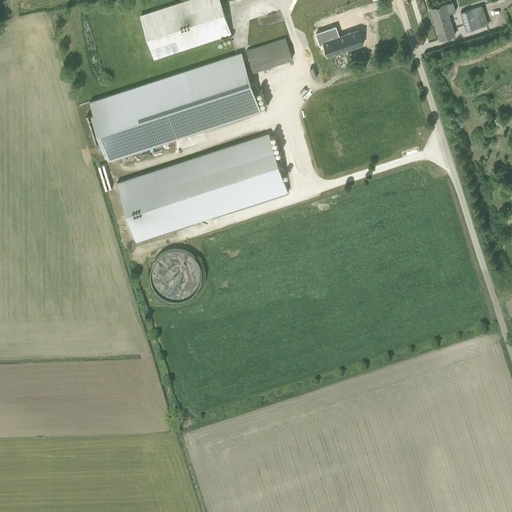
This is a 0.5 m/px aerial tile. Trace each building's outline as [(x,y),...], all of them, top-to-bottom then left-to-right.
[(185,0),(140,15),(154,59),(231,34),(219,0),(185,0)] [(453,1),(448,2),(431,8),(431,9),(430,11),(431,16),(434,17),(440,40),(455,35),(448,13),(451,12),(456,11),(453,1)] [(461,12),(467,31),(488,24),(482,5),(461,12)] [(323,33),(330,53),(365,41),(360,28),(347,32),(345,25),(323,33)] [(246,51),(253,71),(292,58),(286,38),(246,51)] [(242,52),(90,101),(93,113),(86,116),(99,153),(106,151),(109,161),(261,111),(242,52)] [(289,192),(269,132),(117,182),(136,242),(289,192)] [(106,164),(100,165),(102,177),(108,176),(106,164)] [(165,300),(204,290),(193,246),(154,256),(165,300)]
